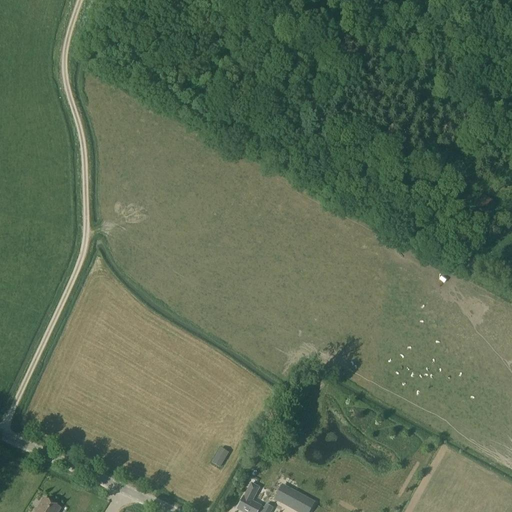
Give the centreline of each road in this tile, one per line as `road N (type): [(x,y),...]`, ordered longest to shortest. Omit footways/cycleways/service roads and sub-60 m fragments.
road 1 (track): [(1,434),(86,242),(83,143),(63,75),(84,0)]
road 2 (tertiary): [(170,511),(0,434)]
